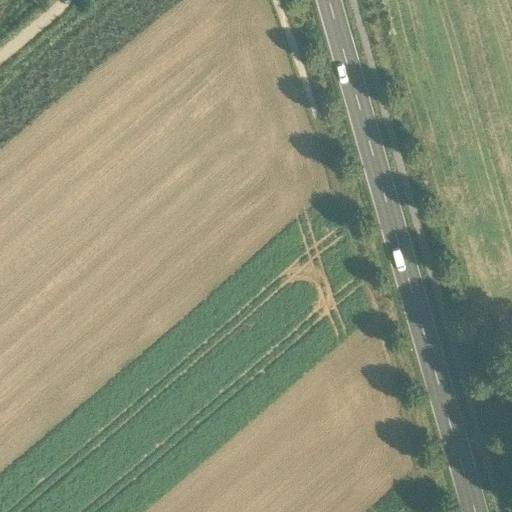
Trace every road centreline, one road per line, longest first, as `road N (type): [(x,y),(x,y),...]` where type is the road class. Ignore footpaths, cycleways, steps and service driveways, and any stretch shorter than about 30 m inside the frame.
road 1 (track): [(276,0),(429,511)]
road 2 (secondary): [(471,511),(326,0)]
